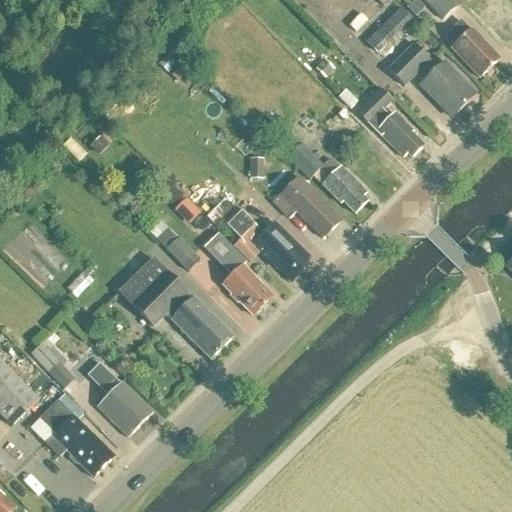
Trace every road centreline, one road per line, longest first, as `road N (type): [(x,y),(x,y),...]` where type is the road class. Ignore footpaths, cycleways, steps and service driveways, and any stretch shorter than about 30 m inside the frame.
road 1 (tertiary): [(91,511),(404,209)]
road 2 (residential): [(231,511),(384,360),(491,324)]
road 3 (tertiary): [(404,209),(511,105)]
